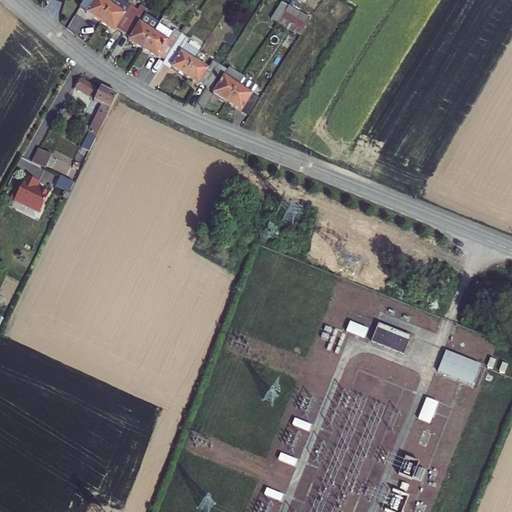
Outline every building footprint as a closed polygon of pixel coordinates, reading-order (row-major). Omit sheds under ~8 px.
[(93,0),(90,6),(97,11),(95,14),(111,25),(122,8),(126,0),(93,0)] [(126,0),(122,8),(142,20),(147,12),(126,0)] [(294,11),(287,7),(279,24),(285,27),(294,11)] [(142,20),(122,8),(111,25),(124,33),(126,28),(134,33),(142,20)] [(305,17),(294,11),(285,27),(307,40),(321,16),(309,9),(305,17)] [(147,12),(142,20),(134,33),(142,38),(140,43),(152,51),(164,33),(152,25),(157,16),(148,10),(147,12)] [(168,26),(164,33),(152,51),(167,61),(170,57),(177,61),(191,39),(182,33),(180,36),(175,33),(174,30),(168,26)] [(199,44),(191,39),(177,61),(182,64),(180,69),(194,78),(204,63),(193,56),(197,48),(199,44)] [(208,56),(197,48),(193,56),(204,63),(208,56)] [(217,71),(204,63),(194,78),(207,87),(208,86),(215,90),(229,68),(222,64),(217,71)] [(240,74),(229,68),(215,90),(223,95),(222,97),(234,105),(245,88),(235,82),(240,74)] [(240,74),(235,82),(245,88),(250,80),(240,74)] [(88,152),(117,95),(101,85),(100,87),(79,76),(73,86),(93,98),(92,100),(100,105),(87,132),(89,133),(81,149),(88,152)] [(267,101),(245,88),(234,105),(256,119),(267,101)] [(53,155),(40,148),(33,161),(46,168),(53,155)] [(40,182),(29,176),(26,181),(15,200),(40,213),(51,194),(37,187),(40,182)] [(61,178),(57,185),(71,192),(75,185),(61,178)] [(12,198),(15,200),(26,181),(23,179),(12,198)] [(350,320),(346,330),(365,337),(369,328),(350,320)] [(410,338),(377,324),(371,339),(404,353),(410,338)] [(481,365),(447,351),(439,371),(473,385),(481,365)] [(430,423),(439,403),(428,399),(419,418),(430,423)] [(432,485),(430,492),(440,494),(441,487),(432,485)]
